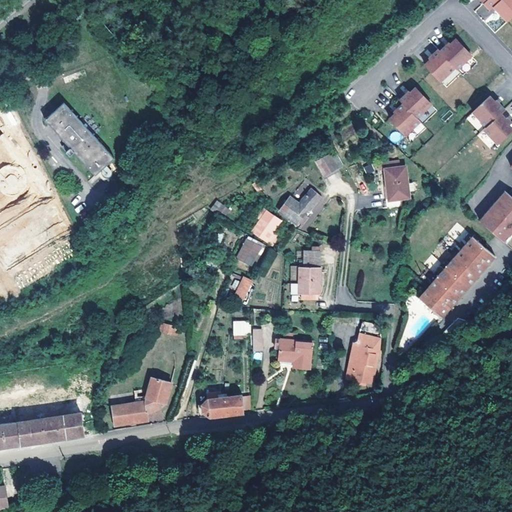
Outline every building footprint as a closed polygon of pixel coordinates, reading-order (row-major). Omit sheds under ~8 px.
[(125,0),(124,0),(100,22),(114,39),(139,17),(125,0)] [(511,0),(487,0),(483,4),(489,11),(494,6),(497,9),(495,11),(506,23),(511,17),(511,0)] [(483,5),(476,9),(482,19),(489,15),(483,5)] [(443,46),(438,52),(455,70),(456,72),(471,58),(455,40),(449,46),(446,49),(443,46)] [(429,62),(424,66),(440,83),(455,70),(438,52),(436,50),(430,56),(432,58),(429,62)] [(404,95),(397,100),(401,104),(415,119),(429,105),(413,88),(408,93),(405,96),(404,95)] [(489,97),(471,113),(485,128),(499,114),(503,111),(498,105),(497,106),(494,103),(489,97)] [(118,103),(99,119),(114,135),(132,119),(118,103)] [(113,158),(63,104),(45,120),(94,176),(113,158)] [(415,119),(401,104),(395,109),(396,111),(393,114),(387,119),(403,136),(418,123),(415,119)] [(485,128),(482,130),(496,145),(511,130),(511,125),(509,122),(508,124),(504,120),(499,114),(485,128)] [(336,169),(328,155),(314,162),(322,176),(336,169)] [(364,166),(366,174),(374,172),(372,164),(364,166)] [(0,184),(5,185),(5,193),(17,193),(18,167),(0,166),(0,184)] [(383,169),(388,200),(389,208),(401,207),(400,199),(407,198),(402,166),(383,169)] [(320,197),(310,189),(298,205),(290,198),(280,212),(296,225),(297,222),(303,215),(306,211),(308,213),(320,197)] [(511,200),(503,192),(477,222),(502,243),(511,231),(511,200)] [(266,212),(264,214),(258,221),(251,231),(269,246),(275,238),(270,234),(279,222),(266,212)] [(258,221),(264,214),(261,212),(255,219),(258,221)] [(303,215),(297,222),(302,226),(307,218),(303,215)] [(511,231),(502,243),(505,246),(511,237),(511,231)] [(471,237),(417,298),(433,312),(431,314),(438,320),(493,257),(471,237)] [(258,246),(246,239),(235,259),(248,266),(258,246)] [(268,271),(278,252),(269,248),(260,267),(268,271)] [(318,253),(303,253),(301,267),(297,267),(294,297),(301,297),(300,301),(308,301),(308,298),(314,299),(318,253)] [(244,276),(233,294),(243,301),(254,282),(244,276)] [(449,340),(470,324),(456,320),(441,334),(441,336),(442,337),(446,337),(449,340)] [(247,337),(247,323),(231,324),(232,337),(247,337)] [(176,335),(176,325),(161,324),(160,334),(176,335)] [(259,331),(253,331),(253,352),(261,351),(261,341),(259,341),(259,331)] [(348,379),(354,380),(363,382),(370,383),(376,350),(370,349),(372,339),(358,335),(355,348),(348,379)] [(309,370),(311,343),(281,341),(280,349),(279,361),(294,362),(294,369),(309,370)] [(348,379),(355,348),(350,346),(343,378),(348,379)] [(168,382),(146,378),(142,403),(110,407),(112,427),(128,425),(144,423),(144,416),(156,411),(164,402),(168,382)] [(0,414),(67,404),(65,392),(0,402),(0,414)] [(205,418),(241,415),(240,397),(218,399),(204,399),(199,405),(200,413),(205,418)] [(0,447),(25,444),(81,436),(78,414),(0,425),(0,447)]
